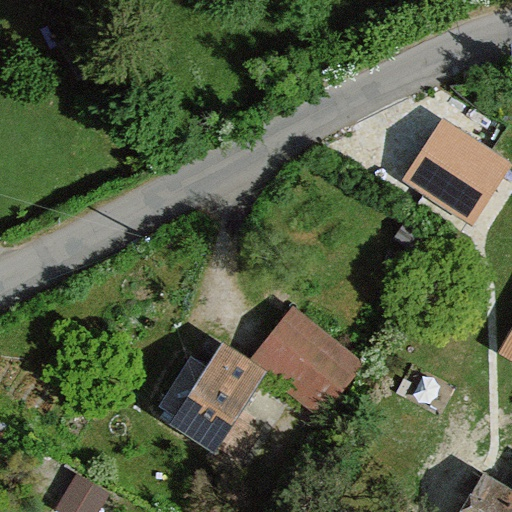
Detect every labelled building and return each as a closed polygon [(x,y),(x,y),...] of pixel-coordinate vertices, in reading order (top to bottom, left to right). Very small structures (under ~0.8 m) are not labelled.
[(450,134),(419,180),(471,215),(502,169),(450,134)] [(297,317),(261,362),(322,410),(358,366),(297,317)] [(193,361),(163,410),(246,460),(262,433),(237,418),(261,377),(223,354),(212,373),(193,361)] [(79,481),(62,510),(66,511),(98,511),(107,497),(79,481)] [(511,511),(511,499),(489,486),(473,511),(511,511)]
